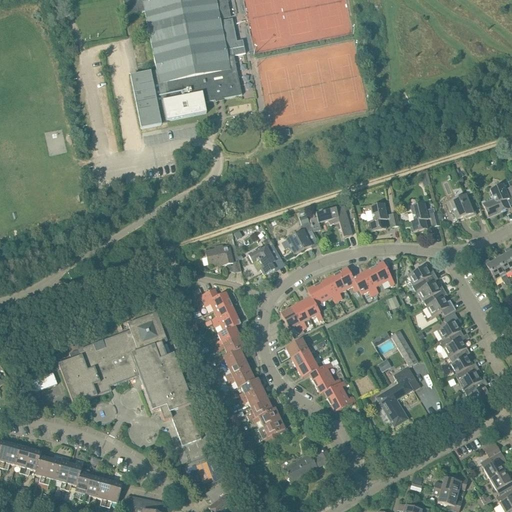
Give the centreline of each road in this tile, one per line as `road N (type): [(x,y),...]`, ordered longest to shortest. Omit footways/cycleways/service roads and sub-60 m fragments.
road 1 (unclassified): [(156,255),(511,138)]
road 2 (residential): [(366,493),(327,423),(269,368),(262,338),(270,299)]
road 3 (residential): [(0,417),(117,450),(185,502)]
road 4 (residential): [(270,299),(323,261),(395,249),(450,252)]
road 5 (residential): [(0,304),(156,255)]
road 6 (unclassified): [(366,493),(504,415)]
road 7 (residential): [(507,384),(450,252)]
road 8 (residential): [(156,255),(191,275),(270,299)]
